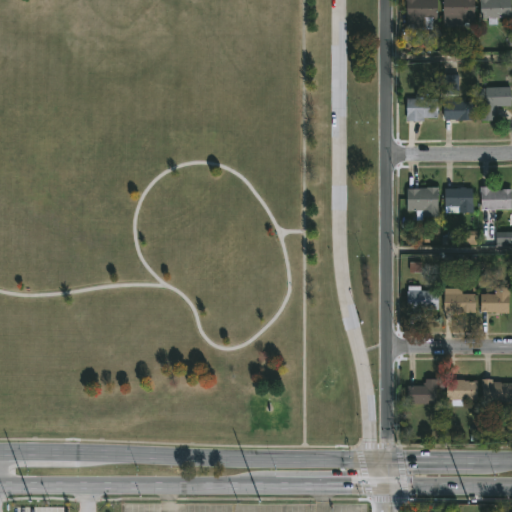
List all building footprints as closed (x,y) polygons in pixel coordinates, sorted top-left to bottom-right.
[(435,0),(436,17),(422,17),(422,28),(399,28),(399,17),(406,17),(406,0),(435,0)] [(474,0),(474,24),(453,23),(453,17),(443,17),(443,0),(474,0)] [(509,0),(510,16),(496,17),(496,24),(487,24),(487,17),(479,17),(478,0),(509,0)] [(494,119),(479,120),(478,87),(508,86),(509,105),(494,106),(494,119)] [(423,91),(423,98),(435,98),(435,118),(422,118),(422,121),(405,121),(405,99),(414,99),(414,91),(423,91)] [(446,119),(442,120),(441,102),(473,101),(473,119),(446,119)] [(436,186),(437,216),(422,217),(422,220),(415,221),(414,210),(406,211),(405,189),(436,186)] [(496,186),(496,189),(509,189),(510,208),(479,210),(479,186),(496,186)] [(464,187),(471,188),(471,213),(450,212),(450,206),(443,206),(443,188),(464,187)] [(419,285),(419,291),(436,291),(436,310),(417,310),(417,313),(406,313),(406,285),(419,285)] [(508,288),(507,313),(476,312),(476,294),(493,295),(494,287),(508,288)] [(461,288),(461,294),(473,294),(473,313),(443,312),(443,288),(461,288)] [(436,379),(435,404),(405,404),(405,386),(421,386),(422,383),(424,383),(424,379),(436,379)] [(463,379),(463,381),(476,381),(476,400),(461,400),(461,406),(450,406),(450,399),(446,400),(445,381),(463,379)] [(491,379),(491,381),(499,381),(499,383),(511,383),(511,402),(500,402),(499,413),(485,413),(485,402),(480,402),(480,379),(491,379)]
